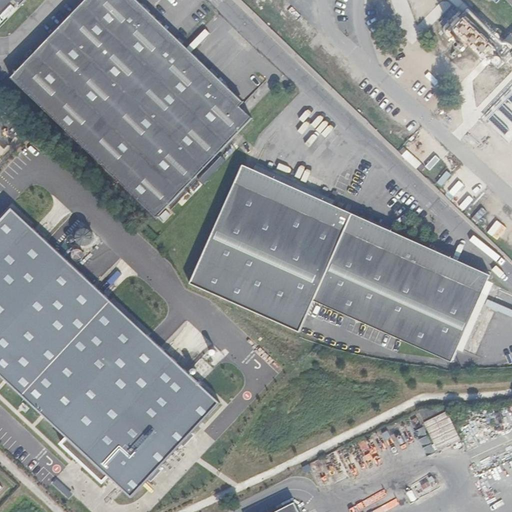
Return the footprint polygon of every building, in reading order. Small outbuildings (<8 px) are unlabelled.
[(7,8),(15,0),(0,0),(0,12),(5,18),(11,12),(7,8)] [(160,213),(252,115),(242,106),(131,0),(87,0),(14,76),(156,215),(160,215),(161,214),(160,213)] [(138,0),(131,0),(242,106),(245,102),(138,0)] [(486,62),(506,43),(464,0),(453,0),(464,10),(443,31),(463,51),(469,45),(486,62)] [(511,1),(510,0),(501,0),(511,10),(511,1)] [(416,165),(420,161),(431,171),(441,160),(418,139),(404,154),(416,165)] [(491,273),(245,164),(195,284),(299,330),(313,300),(452,360),(491,273)] [(440,182),(446,186),(454,177),(448,172),(440,182)] [(17,208),(0,225),(0,368),(136,497),(225,403),(17,208)] [(499,222),(489,230),(499,241),(509,233),(499,222)] [(457,443),(439,407),(415,408),(438,452),(457,443)]
